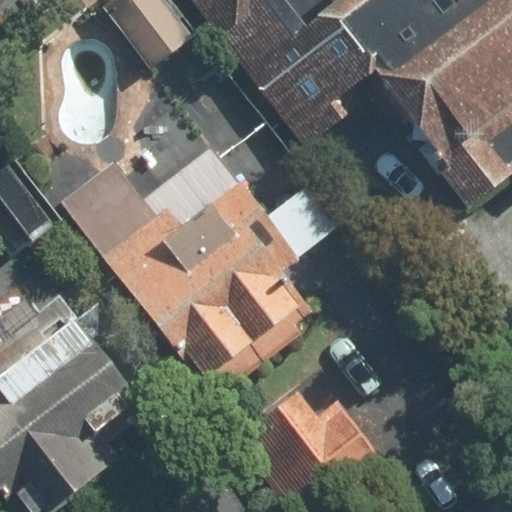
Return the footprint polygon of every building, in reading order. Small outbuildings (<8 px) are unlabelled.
[(112,0),(106,5),(154,66),(200,30),(176,0),(112,0)] [(511,0),(338,0),(329,7),(324,0),(199,0),(304,145),(389,84),(475,202),(511,175),(511,0)] [(161,198),(124,155),(72,202),(231,381),(333,290),(304,257),(353,212),(318,174),(287,202),(229,138),(161,198)] [(47,415),(103,480),(136,448),(123,434),(174,386),(120,325),(130,316),(108,291),(88,308),(68,286),(44,307),(28,289),(9,306),(0,296),(0,447),(4,452),(47,415)] [(332,408),(308,380),(254,427),(321,505),(393,443),(350,392),(332,408)] [(240,511),(228,496),(207,511),(240,511)]
